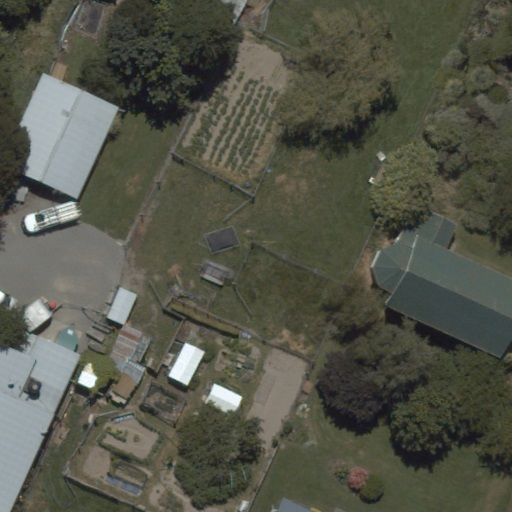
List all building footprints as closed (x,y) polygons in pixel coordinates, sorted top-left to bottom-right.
[(250,0),(184,0),(179,12),(235,36),(250,0)] [(115,101),(36,68),(0,152),(0,163),(76,195),(115,101)] [(511,277),(391,227),(365,289),(511,349),(511,277)] [(11,349),(0,343),(0,511),(2,511),(78,346),(24,322),(11,349)] [(208,354),(179,335),(154,374),(182,393),(208,354)] [(251,394),(210,377),(197,411),(238,427),(251,394)] [(311,511),(278,496),(271,511),(311,511)]
